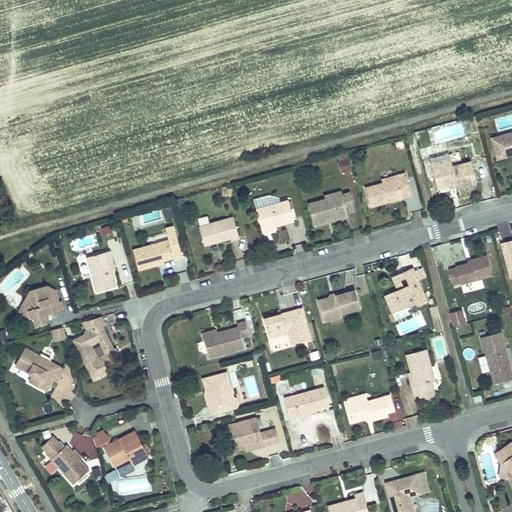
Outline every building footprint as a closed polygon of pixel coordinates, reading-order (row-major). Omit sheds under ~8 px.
[(511,129),(488,136),(494,156),(511,150),(511,129)] [(348,150),(340,153),(342,161),(350,159),(348,150)] [(453,159),(434,164),(439,185),(451,182),(458,180),(460,185),(479,179),(473,159),(455,164),(453,159)] [(404,190),(411,188),(406,170),(398,172),(399,177),(383,181),(367,186),(372,205),(390,200),(389,196),(395,195),(396,198),(405,196),(404,190)] [(399,177),(398,172),(381,177),(383,181),(399,177)] [(324,195),(325,198),(326,200),(342,195),(342,193),(341,190),(324,195)] [(326,200),(325,198),(309,202),(314,224),(327,221),(326,217),(330,216),(331,219),(348,215),(347,211),(355,208),(350,191),(342,193),(342,195),(326,200)] [(420,196),(406,198),(408,212),(422,210),(420,196)] [(257,206),(263,227),(275,224),(295,218),(289,197),(257,206)] [(166,218),(174,216),(172,207),(164,209),(166,218)] [(234,215),(201,225),(206,244),(231,237),(232,240),(240,238),(234,215)] [(290,223),(292,241),(308,240),(306,221),(290,223)] [(100,226),(103,235),(113,232),(111,223),(100,226)] [(141,268),(158,263),(157,260),(164,257),(173,255),(174,258),(183,256),(174,226),(166,228),(169,239),(135,249),(141,268)] [(511,237),(501,241),(510,274),(511,273),(511,237)] [(116,285),(112,271),(109,260),(114,259),(111,251),(90,256),(99,290),(116,285)] [(458,267),(449,269),(453,284),(461,282),(462,283),(493,275),(487,254),(472,257),(473,261),(457,264),(458,267)] [(401,291),(400,288),(385,296),(393,312),(418,299),(419,303),(429,298),(412,265),(403,270),(406,276),(410,283),(406,285),(403,286),(405,290),(401,291)] [(393,274),(400,288),(403,286),(406,285),(402,278),(406,276),(403,270),(393,274)] [(32,286),(27,295),(33,316),(35,315),(38,323),(47,320),(45,314),(51,312),(49,302),(53,301),(52,295),(57,294),(55,287),(46,282),(32,286)] [(324,319),(331,317),(330,311),(339,309),(340,311),(359,305),(354,288),(336,293),(333,291),(329,292),(328,295),(318,298),(324,319)] [(33,316),(27,295),(19,308),(32,316),(33,316)] [(49,302),(51,312),(65,307),(63,298),(58,299),(53,301),(49,302)] [(475,314),(487,308),(483,301),(471,308),(475,314)] [(281,315),(280,312),(265,316),(270,334),(290,329),(293,341),(311,336),(302,306),(287,310),(288,313),(281,315)] [(466,321),(462,307),(450,310),(453,324),(466,321)] [(330,311),(331,317),(341,314),(340,311),(339,309),(330,311)] [(110,349),(113,347),(100,323),(104,321),(100,313),(83,318),(86,324),(88,323),(91,328),(89,329),(74,337),(87,361),(92,359),(100,373),(120,362),(118,357),(115,352),(113,353),(110,349)] [(219,329),(203,334),(208,355),(244,344),(241,334),(250,331),(246,318),(237,320),(238,324),(219,329)] [(202,330),(203,334),(219,329),(218,325),(202,330)] [(55,341),(67,338),(64,326),(52,329),(55,341)] [(502,347),(505,346),(501,331),(484,335),(496,381),(511,376),(511,370),(510,364),(506,365),(502,347)] [(270,350),(289,348),(287,334),(269,336),(270,350)] [(433,338),(438,361),(450,358),(445,335),(433,338)] [(26,355),(21,364),(29,369),(31,366),(35,368),(33,371),(30,376),(48,386),(53,376),(58,379),(62,372),(49,365),(53,359),(26,344),(21,352),(26,355)] [(117,346),(113,347),(110,349),(113,353),(115,352),(118,357),(122,355),(117,346)] [(510,364),(505,346),(502,347),(506,365),(510,364)] [(418,382),(414,383),(416,391),(420,390),(435,386),(433,378),(436,377),(428,347),(410,351),(415,368),(418,382)] [(465,348),(463,358),(473,359),(475,349),(465,348)] [(310,352),(312,360),(320,358),(318,350),(310,352)] [(15,361),(21,364),(26,355),(21,352),(15,361)] [(49,365),(62,372),(65,366),(53,359),(49,365)] [(92,359),(87,361),(94,376),(100,373),(92,359)] [(205,376),(209,392),(212,391),(215,401),(211,402),(213,411),(234,405),(234,403),(232,397),(225,371),(205,376)] [(298,378),(299,384),(310,381),(309,375),(298,378)] [(290,414),(300,411),(314,407),(330,403),(325,385),(285,396),(290,414)] [(435,386),(420,390),(422,397),(437,393),(435,386)] [(212,391),(209,392),(206,393),(209,403),(211,402),(215,401),(212,391)] [(346,396),(347,401),(368,395),(366,391),(346,396)] [(368,395),(347,401),(353,419),(366,415),(365,412),(372,411),(373,414),(374,417),(388,413),(387,409),(395,407),(391,392),(369,398),(368,395)] [(481,394),(473,396),(475,402),(483,400),(481,394)] [(238,437),(232,438),(235,449),(246,445),(263,441),(264,444),(280,439),(276,426),(262,430),(257,414),(234,421),(238,437)] [(228,422),(232,438),(238,437),(234,421),(228,422)] [(136,426),(106,442),(115,461),(129,453),(132,460),(149,451),(136,426)] [(102,431),(93,433),(96,441),(104,439),(102,431)] [(52,433),(40,445),(45,451),(58,439),(52,433)] [(58,439),(45,451),(75,481),(90,466),(66,441),(63,443),(59,438),(58,439)] [(286,441),(252,452),(255,461),(289,450),(286,441)] [(494,454),(500,462),(498,467),(503,475),(508,473),(511,478),(511,445),(509,442),(494,454)] [(112,482),(133,467),(129,461),(107,476),(112,482)] [(415,471),(386,480),(394,511),(413,511),(407,491),(420,488),(421,490),(428,488),(422,468),(415,470),(415,471)] [(117,479),(118,495),(150,492),(148,477),(117,479)] [(344,501),(343,497),(326,501),(328,511),(368,511),(362,488),(354,490),(355,494),(348,496),(349,499),(344,501)]
